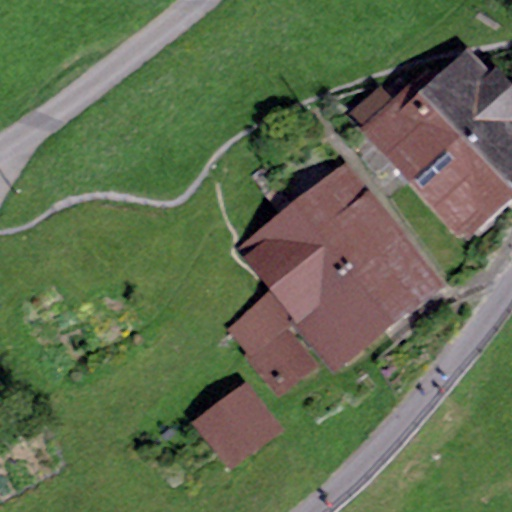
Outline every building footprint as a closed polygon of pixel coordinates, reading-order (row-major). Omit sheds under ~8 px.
[(418,93),(506,189),(511,183),(511,98),(500,109),(463,67),(442,84),(434,77),(419,92),(418,93)] [(506,189),(418,93),(372,133),(460,228),(473,219),(506,189)] [(296,214),(378,318),(416,289),(364,220),(374,212),(346,176),(314,200),(310,195),(294,206),(299,212),(296,214)] [(378,318),(296,214),(246,252),(328,356),(338,348),(378,318)] [(250,353),(276,390),(308,368),(282,331),(250,353)] [(202,425),(231,464),(270,435),(242,395),(202,425)]
